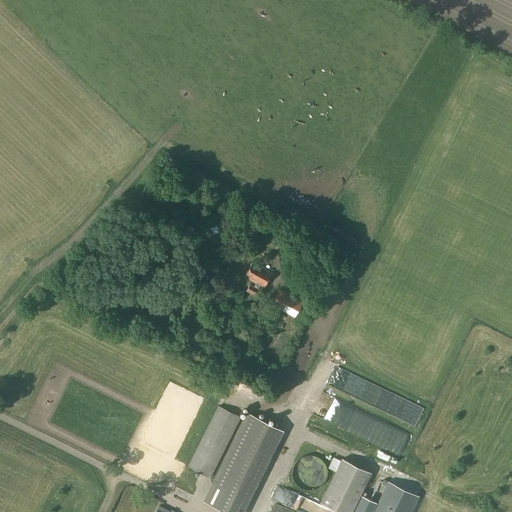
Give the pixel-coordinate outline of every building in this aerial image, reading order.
[(258,238),(267,222),(253,215),(248,224),(250,226),(247,232),(258,238)] [(284,252),(293,235),(283,229),(274,247),(284,252)] [(264,287),(272,272),(252,261),(244,276),(256,283),(254,286),(250,284),(246,291),(257,297),(261,290),(258,289),(260,285),(264,287)] [(295,317),(303,302),(279,289),(270,304),(295,317)] [(212,309),(219,299),(207,293),(201,303),(212,309)] [(325,326),(328,331),(337,326),(334,321),(325,326)] [(269,386),(275,375),(266,370),(260,382),(269,386)] [(189,394),(165,458),(178,462),(201,399),(189,394)] [(210,478),(241,417),(218,405),(187,467),(210,478)] [(226,511),(239,511),(280,429),(248,413),(205,502),(226,511)] [(287,482),(310,490),(314,477),(318,478),(323,465),(296,455),(287,482)] [(341,511),(358,511),(376,475),(342,458),(321,502),(341,511)] [(410,511),(418,496),(390,482),(375,511),(410,511)]
